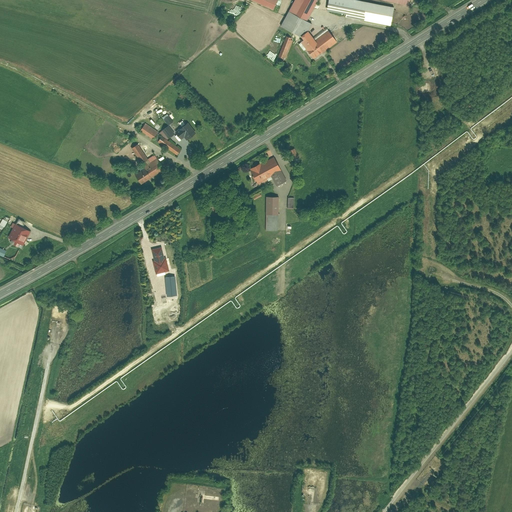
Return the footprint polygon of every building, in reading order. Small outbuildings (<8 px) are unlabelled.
[(278,0),(251,0),(273,10),(278,0)] [(295,0),(289,11),(307,21),(319,1),(317,0),(295,0)] [(395,7),(360,0),(328,0),(326,11),(346,15),(345,17),(391,26),(395,7)] [(307,21),(289,11),(281,26),(301,37),(302,36),(309,31),(313,24),(307,21)] [(309,31),(302,36),(305,40),(302,42),(315,60),(338,43),(329,30),(315,40),(309,31)] [(292,38),(286,36),(278,57),(284,59),(285,56),(286,57),(293,41),(291,40),(292,38)] [(165,119),(169,125),(174,121),(170,115),(165,119)] [(185,137),(188,141),(198,133),(189,122),(176,132),(182,139),(185,137)] [(159,132),(146,123),(141,130),(154,139),(159,132)] [(169,139),(176,133),(169,125),(163,130),(169,139)] [(182,149),(163,136),(159,141),(178,155),(182,149)] [(164,168),(155,154),(148,158),(138,143),(131,147),(144,167),(135,174),(142,183),(164,168)] [(293,160),(299,157),(294,147),(289,150),(293,160)] [(287,180),(274,157),(262,164),(261,163),(251,168),(254,174),(253,177),(255,181),(257,181),(259,183),(272,175),(278,185),(287,180)] [(255,199),(262,195),(260,191),(253,195),(255,199)] [(280,197),(267,196),(266,230),(279,231),(280,197)] [(0,225),(0,227),(3,229),(9,219),(7,217),(5,220),(3,219),(0,225)] [(11,227),(13,228),(8,238),(12,240),(11,244),(18,248),(20,245),(22,246),(30,232),(16,224),(15,224),(13,223),(11,227)] [(162,246),(152,249),(155,260),(153,261),(157,274),(173,270),(169,257),(165,258),(162,246)] [(176,276),(166,277),(168,296),(178,295),(176,276)]
